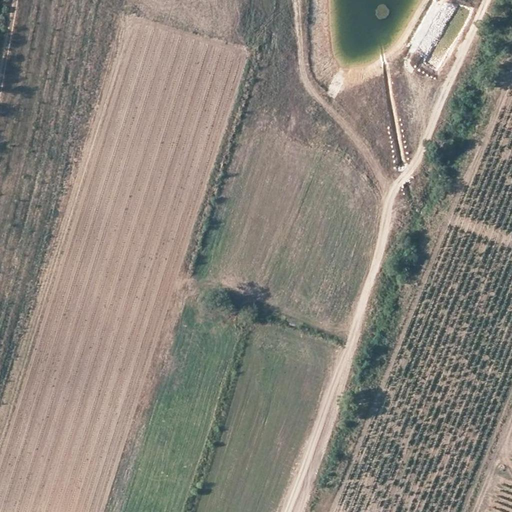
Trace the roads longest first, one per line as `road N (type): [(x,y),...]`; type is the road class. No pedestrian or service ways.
road 1 (track): [(485,0),(410,170),(388,193),(352,336),(283,511)]
road 2 (track): [(296,0),(303,74),(388,193)]
